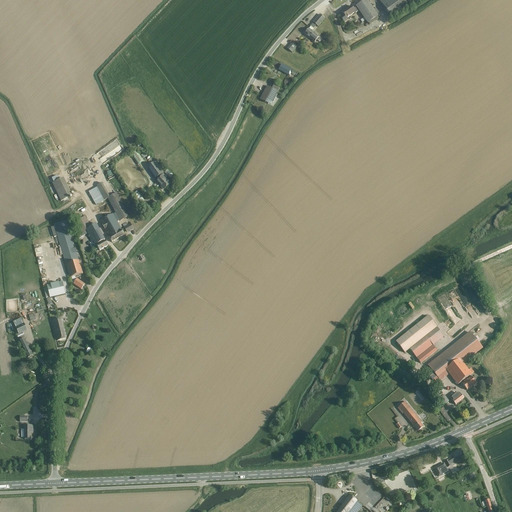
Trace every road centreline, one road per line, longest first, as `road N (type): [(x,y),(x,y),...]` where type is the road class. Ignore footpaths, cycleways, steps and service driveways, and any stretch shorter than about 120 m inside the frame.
road 1 (unclassified): [(54,484),(55,377),(90,294),(201,175),(269,50),(321,0)]
road 2 (primary): [(54,484),(318,471)]
road 3 (primary): [(318,471),(379,460),(463,430)]
